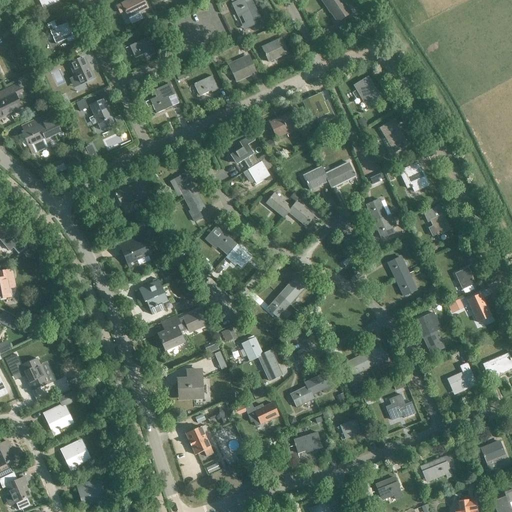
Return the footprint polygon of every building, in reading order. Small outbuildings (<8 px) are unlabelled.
[(40,0),(45,8),(58,2),(57,0),(40,0)] [(120,14),(125,11),(128,16),(135,12),(136,15),(148,8),(144,0),(129,0),(122,4),(117,7),(120,14)] [(242,26),(260,18),(252,0),(242,0),(232,4),(242,26)] [(347,0),(335,0),(329,5),(333,11),(331,12),(338,22),(350,14),(346,8),(351,5),(347,0)] [(68,42),(75,39),(68,23),(57,28),(54,22),(47,25),(48,27),(50,26),(52,30),(50,31),(56,45),(67,40),(68,42)] [(148,55),(155,52),(148,38),(130,46),(136,59),(146,54),(148,54),(148,55)] [(269,63),(288,54),(281,39),(262,48),(269,63)] [(79,85),(93,79),(83,58),(69,65),(79,85)] [(237,82),(256,73),(249,59),(230,67),(237,82)] [(212,93),(218,90),(212,76),(194,85),(200,97),(211,91),(212,93)] [(367,107),(381,99),(368,78),(354,86),(367,107)] [(156,97),(149,100),(156,114),(172,107),(168,98),(174,95),(169,84),(156,90),(158,95),(156,96),(156,97)] [(15,95),(22,91),(19,85),(3,92),(5,98),(0,100),(0,119),(22,109),(15,95)] [(323,102),(320,94),(310,99),(309,98),(302,102),(310,119),(311,121),(313,120),(313,121),(319,118),(318,117),(325,114),(327,119),(328,118),(329,120),(331,119),(334,118),(326,101),(323,102)] [(84,99),(76,103),(80,112),(88,108),(84,99)] [(114,124),(111,119),(103,100),(90,106),(95,117),(97,117),(100,124),(104,122),(107,127),(114,124)] [(50,146),(46,138),(49,137),(60,132),(51,113),(32,122),(34,128),(22,134),(33,155),(50,146)] [(287,131),(294,128),(288,115),(270,123),(277,138),(288,133),(287,131)] [(391,148),(405,139),(393,120),(379,128),(391,148)] [(242,148),(230,155),(235,163),(243,158),(249,169),(243,172),(243,173),(254,166),(252,163),(257,160),(248,145),(254,141),(251,135),(239,143),(242,148)] [(254,166),(243,173),(250,184),(254,181),(256,184),(264,179),(270,176),(266,170),(271,167),(266,155),(257,160),(252,163),(254,166)] [(325,174),(331,189),(355,177),(348,162),(325,174),(322,167),(321,167),(325,174)] [(407,188),(411,186),(414,192),(429,185),(418,162),(403,169),(404,170),(400,172),(407,188)] [(325,174),(321,167),(303,176),(310,190),(328,182),(331,189),(325,174)] [(179,177),(170,182),(178,197),(182,194),(184,199),(196,193),(196,192),(188,177),(181,181),(179,177)] [(141,182),(118,192),(116,193),(122,206),(147,195),(141,182)] [(196,193),(184,199),(190,210),(189,211),(194,222),(202,218),(199,212),(205,209),(196,193)] [(284,219),(289,213),(293,209),(292,208),(274,194),(266,204),(284,219)] [(374,222),(391,214),(386,216),(379,200),(366,205),(374,222)] [(289,213),(305,227),(314,216),(296,202),(292,208),(293,209),(289,213)] [(432,236),(436,234),(437,235),(449,229),(442,214),(439,215),(435,208),(423,213),(427,222),(430,220),(433,226),(428,228),(432,236)] [(394,233),(392,228),(396,226),(391,214),(374,222),(381,238),(394,233)] [(143,241),(148,239),(145,233),(131,239),(134,245),(121,250),(130,269),(132,268),(130,264),(149,255),(143,241)] [(214,244),(227,255),(236,245),(223,233),(217,239),(211,233),(205,240),(212,246),(214,244)] [(6,235),(0,239),(9,251),(15,246),(6,235)] [(236,245),(227,255),(241,267),(250,257),(236,245)] [(341,264),(345,267),(352,261),(349,257),(341,264)] [(388,263),(396,279),(408,273),(400,257),(388,263)] [(462,289),(474,283),(467,268),(455,274),(462,289)] [(0,298),(11,297),(7,277),(13,276),(12,269),(0,271),(0,298)] [(408,273),(396,279),(403,295),(416,290),(408,273)] [(296,277),(292,282),(280,295),(290,304),(302,291),(306,286),(296,277)] [(163,310),(161,304),(167,301),(159,281),(140,289),(152,315),(163,310)] [(478,322),(490,316),(479,294),(467,300),(478,322)] [(290,304),(280,295),(268,309),(278,318),(290,304)] [(458,300),(447,305),(451,314),(462,309),(458,300)] [(415,321),(423,337),(436,331),(428,315),(415,321)] [(165,351),(183,343),(178,330),(181,329),(176,317),(164,322),(168,330),(158,335),(165,351)] [(436,331),(423,337),(431,354),(444,348),(436,331)] [(254,339),(242,345),(249,361),(262,355),(270,352),(270,351),(262,355),(254,339)] [(363,354),(370,367),(386,359),(380,346),(363,354)] [(262,355),(249,361),(250,361),(258,358),(265,374),(269,381),(281,375),(278,368),(270,352),(262,355)] [(489,379),(511,368),(511,362),(508,353),(483,364),(489,379)] [(370,367),(363,354),(347,362),(354,375),(370,367)] [(41,387),(47,385),(43,377),(45,377),(37,359),(20,366),(32,392),(40,388),(40,389),(42,388),(41,387)] [(447,379),(453,394),(476,385),(470,370),(447,379)] [(180,398),(202,397),(201,371),(188,372),(189,378),(192,378),(192,381),(179,382),(180,398)] [(68,386),(81,380),(78,373),(65,379),(68,386)] [(328,378),(324,380),(322,375),(305,383),(313,399),(312,395),(323,390),(324,392),(332,388),(328,378)] [(313,399),(305,383),(307,386),(291,394),(297,407),(313,399)] [(61,406),(43,414),(46,420),(47,419),(53,431),(70,424),(64,412),(66,411),(64,406),(78,400),(74,391),(58,399),(61,406)] [(395,403),(385,407),(391,420),(400,416),(401,417),(403,416),(404,419),(415,414),(411,402),(405,405),(403,400),(400,395),(393,398),(395,403)] [(262,405),(252,409),(257,419),(253,421),(256,427),(278,416),(272,403),(263,408),(262,405)] [(243,406),(234,410),(237,416),(246,412),(243,406)] [(213,415),(208,417),(210,420),(214,418),(215,418),(219,420),(221,424),(224,423),(222,418),(223,418),(224,414),(223,410),(218,408),(214,410),(213,414),(213,415)] [(345,439),(361,432),(356,419),(340,425),(345,439)] [(207,457),(214,454),(201,427),(185,434),(195,455),(204,451),(207,457)] [(312,451),(322,448),(317,433),(294,440),(298,453),(311,449),(312,451)] [(7,441),(0,444),(0,477),(13,472),(9,463),(12,461),(7,449),(10,447),(7,441)] [(71,468),(87,460),(81,448),(83,447),(80,441),(60,450),(63,456),(65,456),(71,468)] [(486,463),(505,456),(499,442),(481,449),(486,463)] [(448,456),(421,467),(424,472),(426,471),(427,473),(429,473),(431,480),(450,472),(446,463),(450,461),(448,456)] [(13,473),(0,479),(0,484),(2,489),(7,486),(8,490),(3,493),(6,499),(11,496),(14,504),(16,503),(19,510),(30,505),(26,498),(29,497),(23,486),(27,484),(24,477),(17,481),(13,473)] [(382,500),(400,492),(395,477),(376,485),(382,500)] [(85,505),(102,500),(98,488),(100,487),(98,480),(76,487),(79,493),(81,493),(85,505)] [(511,511),(511,510),(509,502),(511,501),(511,489),(504,493),(506,497),(493,502),(496,511),(511,511)] [(477,511),(476,500),(457,502),(458,510),(456,511),(455,511),(471,511),(477,511)] [(329,511),(327,506),(324,507),(323,503),(308,509),(309,511),(329,511)]
